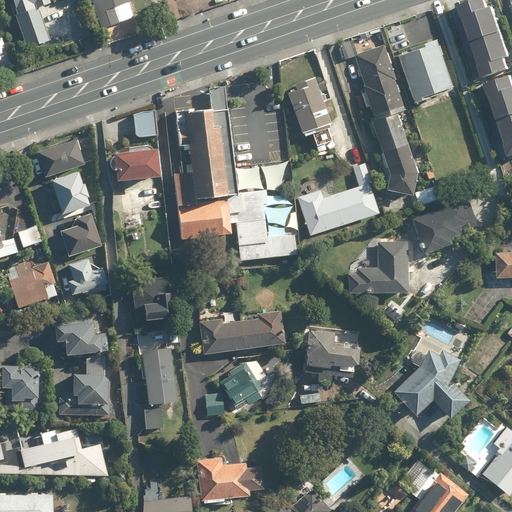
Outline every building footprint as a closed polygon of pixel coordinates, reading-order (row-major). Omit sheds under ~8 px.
[(5,0),(24,51),(48,42),(36,9),(49,4),(47,0),(5,0)] [(87,0),(100,31),(118,24),(113,9),(131,2),(130,0),(87,0)] [(511,40),(498,0),(473,0),(464,3),(511,142),(511,40)] [(418,99),(449,89),(434,43),(396,55),(412,105),(420,103),(418,99)] [(390,184),(384,192),(408,197),(414,174),(397,113),(402,112),(386,46),(353,55),(390,184)] [(301,135),(310,132),(315,147),(330,142),(325,127),(328,125),(311,79),(292,86),(294,92),(286,95),(301,135)] [(173,112),(172,113),(175,139),(185,139),(189,174),(171,175),(174,206),(191,205),(191,200),(232,196),(223,87),(205,89),(207,109),(173,112)] [(154,114),(130,115),(131,138),(154,137),(154,114)] [(32,154),(40,179),(81,166),(73,140),(32,154)] [(154,180),(152,152),(110,156),(112,184),(154,180)] [(352,168),(358,187),(323,198),(320,191),(297,198),(309,236),(377,215),(367,184),(370,183),(364,165),(352,168)] [(80,186),(76,174),(47,183),(57,217),(86,208),(84,200),(87,199),(83,185),(80,186)] [(425,255),(448,245),(446,241),(457,236),(454,229),(465,224),(455,202),(432,213),(431,209),(408,220),(425,255)] [(73,228),(57,233),(64,258),(99,248),(89,215),(71,220),(73,228)] [(24,247),(42,241),(37,226),(18,232),(24,247)] [(0,242),(0,257),(18,253),(14,239),(0,242)] [(355,268),(355,270),(347,270),(346,294),(404,297),(404,282),(410,282),(411,273),(405,273),(406,244),(377,243),(376,269),(355,268)] [(511,247),(497,248),(497,279),(511,278),(511,247)] [(65,284),(70,301),(105,289),(99,268),(90,271),(86,261),(66,267),(71,282),(65,284)] [(8,280),(17,309),(55,297),(51,285),(54,284),(47,263),(30,268),(28,262),(14,266),(17,277),(8,280)] [(165,276),(128,280),(133,323),(170,319),(165,276)] [(201,319),(200,355),(282,347),(278,310),(236,315),(236,311),(221,311),(221,320),(201,319)] [(98,337),(92,337),(92,319),(73,320),(73,324),(53,324),(54,338),(61,338),(62,356),(98,355),(98,352),(106,352),(105,333),(98,333),(98,337)] [(326,370),(325,379),(349,379),(349,369),(354,369),(356,347),(330,346),(331,331),(305,330),(303,363),(307,363),(307,369),(326,370)] [(170,350),(140,353),(145,405),(175,402),(170,350)] [(436,356),(432,352),(421,365),(392,393),(414,416),(430,400),(448,419),(467,401),(448,382),(458,364),(443,351),(436,356)] [(264,378),(256,363),(245,362),(222,375),(224,379),(219,382),(223,397),(237,413),(260,399),(257,394),(263,391),(258,382),(264,378)] [(34,412),(36,367),(0,365),(0,389),(5,390),(4,411),(34,412)] [(104,408),(104,377),(72,377),(71,392),(61,392),(60,400),(58,400),(57,416),(107,417),(107,408),(104,408)] [(319,393),(296,395),(297,406),(320,403),(319,393)] [(221,395),(204,395),(205,417),(222,416),(221,395)] [(162,410),(143,410),(143,430),(161,430),(162,410)] [(511,492),(511,431),(506,426),(481,457),(491,465),(482,475),(508,497),(511,492)] [(82,454),(77,431),(57,435),(56,431),(39,435),(41,446),(19,451),(22,467),(82,454)] [(194,462),(200,504),(210,502),(210,506),(231,503),(231,499),(248,497),(247,492),(260,490),(257,468),(244,470),(243,465),(222,468),(221,458),(194,462)] [(451,511),(466,493),(436,468),(412,496),(418,501),(409,511),(451,511)] [(397,511),(403,505),(383,488),(373,501),(385,511),(397,511)] [(326,511),(327,511),(305,492),(286,511),(326,511)] [(50,511),(50,495),(0,495),(0,511),(50,511)] [(189,511),(189,498),(138,502),(138,511),(189,511)]
